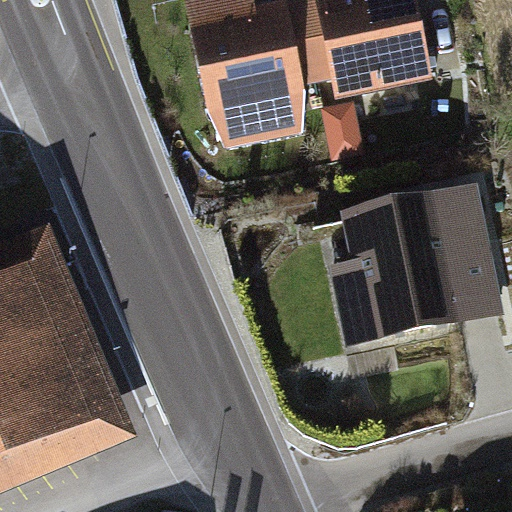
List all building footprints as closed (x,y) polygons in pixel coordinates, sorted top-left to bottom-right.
[(409,0),(313,0),(296,4),(313,81),(335,77),(340,99),(427,80),(409,0)] [(313,81),(296,4),(192,25),(211,125),(298,108),(294,85),(313,81)] [(362,101),(332,108),(343,162),(373,156),(362,101)] [(18,108),(9,113),(23,140),(32,135),(18,108)] [(485,252),(471,189),(346,216),(373,341),(458,322),(445,261),(485,252)] [(39,257),(0,272),(0,470),(109,426),(39,257)]
